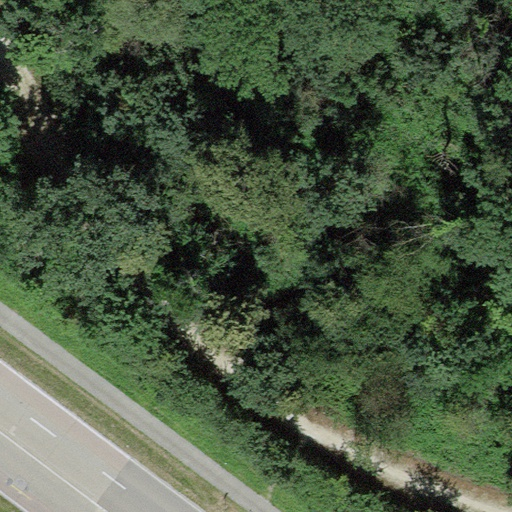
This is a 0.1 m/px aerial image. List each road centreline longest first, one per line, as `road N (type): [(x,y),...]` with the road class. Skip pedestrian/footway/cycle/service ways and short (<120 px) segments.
road 1 (track): [(0,22),(124,274),(312,428)]
road 2 (primary): [(164,511),(0,389)]
road 3 (track): [(312,428),(414,498),(459,511)]
